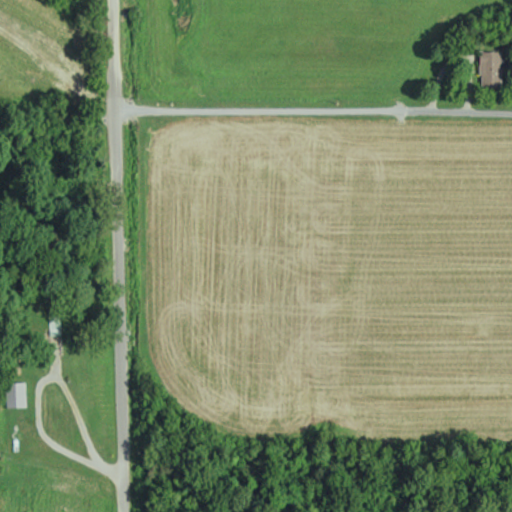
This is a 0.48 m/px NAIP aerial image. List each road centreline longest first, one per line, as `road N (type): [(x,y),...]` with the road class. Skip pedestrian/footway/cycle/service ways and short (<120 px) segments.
road 1 (residential): [(129,511),(116,0)]
road 2 (residential): [(117,110),(511,114)]
